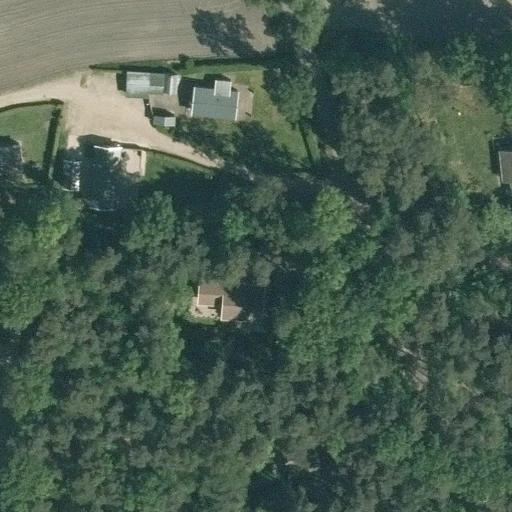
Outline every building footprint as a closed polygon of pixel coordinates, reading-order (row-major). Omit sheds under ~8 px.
[(164,71),(163,89),(176,90),(178,72),(164,71)] [(236,90),(194,85),(192,110),(234,115),(236,90)] [(175,113),(153,111),(153,120),(175,121),(175,113)] [(0,169),(21,167),(18,143),(0,145),(0,169)] [(115,204),(120,146),(96,144),(91,202),(115,204)] [(503,179),(511,178),(511,190),(511,146),(500,148),(503,179)] [(79,160),(65,159),(63,186),(77,187),(79,160)] [(8,277),(0,268),(0,296),(7,290),(10,293),(21,282),(11,273),(8,277)] [(202,269),(200,298),(225,300),(224,310),(247,312),(247,300),(260,301),(262,285),(249,285),(250,278),(243,277),(243,272),(202,269)] [(27,295),(12,294),(11,321),(26,321),(27,295)] [(293,471),(320,463),(315,446),(311,448),(305,427),(282,433),(293,471)]
